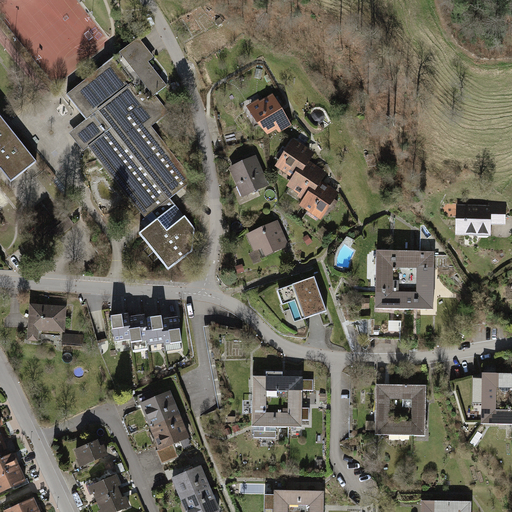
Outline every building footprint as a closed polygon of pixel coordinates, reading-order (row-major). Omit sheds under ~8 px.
[(154,58),(138,39),(67,95),(87,120),(83,123),(97,140),(89,146),(146,218),(147,217),(170,198),(193,180),(151,127),(169,112),(155,95),(166,86),(148,62),(154,58)] [(289,126),(272,97),(251,110),(258,122),(268,132),(276,128),(279,131),(289,126)] [(5,135),(0,128),(0,168),(11,182),(36,162),(11,130),(5,135)] [(302,148),(295,143),(279,166),(296,177),(306,162),(309,158),(302,148)] [(254,158),(232,168),(244,196),(267,185),(262,176),(264,174),(263,171),(262,170),(260,170),(254,158)] [(315,168),(306,162),(296,177),(290,186),(308,198),(318,182),(321,179),(315,168)] [(318,182),(308,198),(303,205),(320,217),(332,198),(326,187),(318,182)] [(170,198),(147,217),(152,223),(139,234),(168,271),(192,251),(195,229),(196,228),(196,224),(190,223),(170,198)] [(489,208),(457,207),(457,231),(464,231),(464,233),(490,233),(490,219),(505,220),(505,204),(490,204),(489,208)] [(48,246),(75,224),(65,213),(35,237),(38,241),(42,238),(48,246)] [(276,223),(249,235),(256,250),(262,247),(266,255),(286,246),(276,223)] [(38,241),(35,237),(22,247),(29,256),(42,246),(38,241)] [(104,249),(95,238),(90,242),(99,253),(104,249)] [(377,251),(376,293),(392,293),(392,268),(393,251),(377,251)] [(434,252),(393,251),(392,268),(418,268),(434,268),(434,252)] [(434,268),(418,268),(417,293),(417,309),(433,310),(434,268)] [(314,277),(286,287),(290,299),(297,296),(305,319),(326,311),(314,277)] [(376,293),(376,309),(401,309),(417,309),(417,293),(392,293),(376,293)] [(65,308),(31,306),(30,328),(63,331),(65,308)] [(370,309),(369,332),(400,333),(401,309),(376,309),(370,309)] [(128,315),(111,317),(115,342),(131,339),(128,318),(128,315)] [(144,316),(128,318),(131,339),(131,343),(148,340),(145,319),(144,316)] [(161,317),(145,319),(148,340),(148,344),(164,342),(161,320),(161,317)] [(178,318),(161,320),(164,342),(165,345),(182,343),(178,318)] [(83,337),(63,335),(63,342),(82,344),(83,337)] [(266,372),(266,377),(266,390),(289,391),(302,391),(313,391),(313,380),(303,380),(303,377),(282,377),(283,372),(266,372)] [(511,373),(496,374),(496,388),(499,388),(502,392),(508,392),(511,388),(511,373)] [(482,374),(482,410),(496,410),(496,388),(496,374),(482,374)] [(266,377),(253,377),(252,414),(254,414),(254,413),(266,413),(266,390),(266,377)] [(390,399),(390,385),(376,385),(376,421),(389,422),(390,399)] [(426,386),(390,385),(390,399),(412,399),(426,399),(426,386)] [(145,403),(155,425),(178,415),(169,393),(154,399),(151,390),(136,396),(140,405),(145,403)] [(302,391),(289,391),(288,413),(288,427),(302,427),(302,420),(309,420),(310,408),(302,408),(302,391)] [(412,422),(412,436),(426,436),(426,399),(412,399),(412,422)] [(481,424),(511,424),(511,410),(496,410),(482,410),(481,424)] [(288,427),(288,413),(266,413),(254,413),(254,414),(252,414),(252,427),(254,427),(254,438),(276,438),(276,427),(288,427)] [(158,449),(162,459),(177,453),(173,443),(180,440),(184,448),(191,445),(178,415),(155,425),(164,447),(158,449)] [(389,422),(376,421),(375,435),(412,436),(412,422),(389,422)] [(97,441),(76,450),(80,459),(83,458),(86,464),(107,455),(103,446),(99,447),(97,441)] [(6,457),(0,459),(0,475),(19,467),(12,454),(6,457)] [(177,477),(186,499),(209,489),(200,467),(186,473),(182,464),(167,470),(171,479),(177,477)] [(19,467),(0,475),(0,492),(25,481),(19,467)] [(116,487),(120,485),(116,476),(95,485),(94,482),(86,485),(90,495),(95,493),(98,501),(119,493),(116,487)] [(215,511),(219,511),(209,489),(186,499),(191,511),(215,511)] [(288,491),(274,490),(273,511),(287,511),(287,504),(288,491)] [(324,491),(288,491),(287,504),(310,505),(324,505),(324,491)] [(119,493),(98,501),(102,510),(105,509),(106,511),(115,511),(129,506),(125,497),(121,499),(119,493)] [(38,511),(33,499),(5,511),(38,511)] [(434,511),(435,501),(421,501),(421,511),(434,511)] [(471,511),(471,502),(435,501),(434,511),(471,511)]
